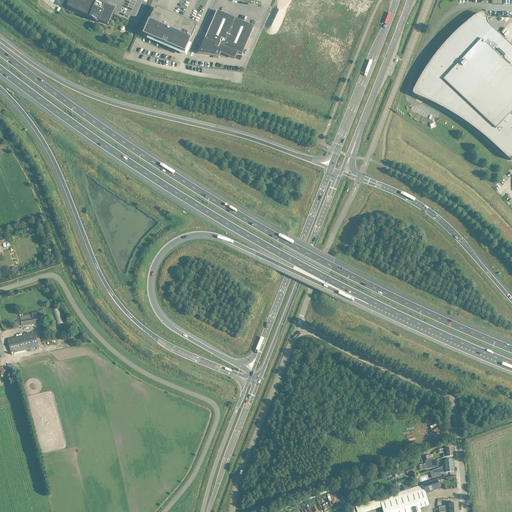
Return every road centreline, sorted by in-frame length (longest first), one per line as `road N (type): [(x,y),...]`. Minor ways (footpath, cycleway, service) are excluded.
road 1 (motorway): [(511,349),(286,242),(154,162),(0,50)]
road 2 (motorway): [(0,68),(189,201),(370,301)]
road 3 (motorway): [(250,372),(173,328),(154,307),(152,268),(176,240),(219,237),(370,301)]
road 4 (motorway): [(0,88),(51,155),(100,275),(123,308),(171,346),(248,378)]
road 5 (unclassified): [(0,291),(53,276),(76,315),(119,358),(214,408),(193,473),(163,511)]
road 6 (motorway): [(330,168),(103,99),(61,81),(0,37)]
road 7 (unclassified): [(297,325),(450,398),(465,511)]
road 8 (secondary): [(258,380),(340,172)]
road 9 (secondary): [(330,168),(250,372)]
road 10 (unclassified): [(230,511),(297,325)]
road 11 (motorway): [(511,301),(439,221),(360,179)]
road 12 (unknown): [(511,8),(461,7),(444,17),(408,91),(434,116)]
road 13 (secondary): [(395,0),(330,168)]
road 14 (unclassified): [(367,159),(429,0)]
road 15 (motorway): [(370,301),(511,364)]
road 16 (secondary): [(358,131),(410,0)]
road 17 (secondary): [(207,511),(258,380)]
road 18 (unclassified): [(297,325),(351,196)]
road 19 (secondary): [(248,378),(205,511)]
